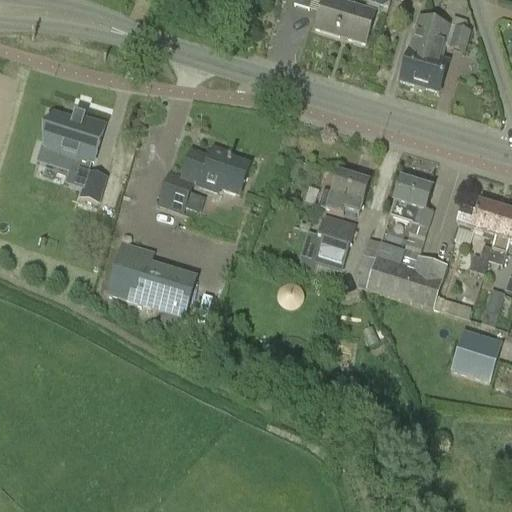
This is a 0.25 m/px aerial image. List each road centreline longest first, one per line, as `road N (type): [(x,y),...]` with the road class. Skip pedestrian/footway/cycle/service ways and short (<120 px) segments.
road 1 (secondary): [(511,159),(131,37)]
road 2 (secondary): [(0,25),(131,37)]
road 3 (unclassified): [(511,115),(476,0)]
